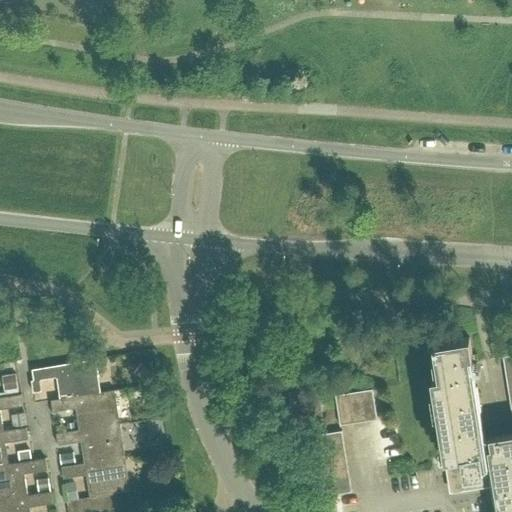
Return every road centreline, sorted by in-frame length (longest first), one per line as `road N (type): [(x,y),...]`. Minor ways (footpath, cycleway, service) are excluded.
road 1 (tertiary): [(208,240),(511,258)]
road 2 (tertiary): [(511,163),(220,138)]
road 3 (unclassified): [(250,503),(210,421),(189,316)]
road 4 (tertiary): [(184,133),(0,108)]
road 5 (tertiary): [(0,220),(175,237)]
